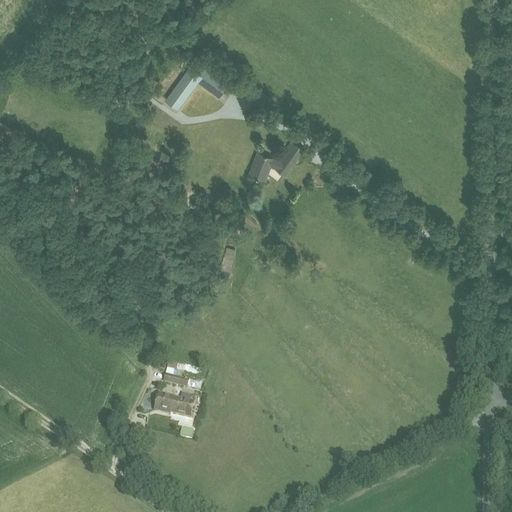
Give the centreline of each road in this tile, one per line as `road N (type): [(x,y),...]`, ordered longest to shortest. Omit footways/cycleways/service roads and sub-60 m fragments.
road 1 (unclassified): [(485,410),(493,0)]
road 2 (unclassified): [(293,511),(485,410)]
road 3 (unknown): [(316,154),(488,274)]
road 4 (track): [(163,511),(0,396)]
